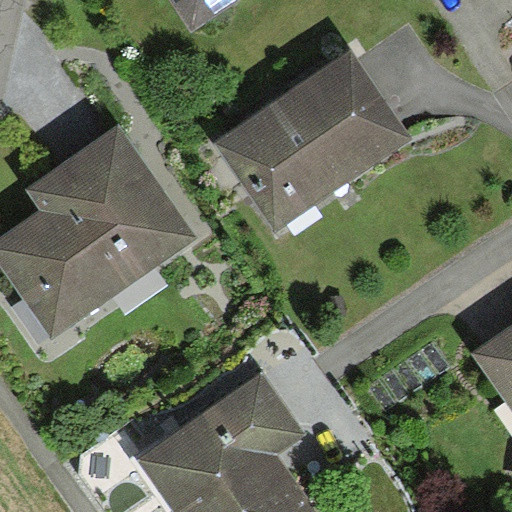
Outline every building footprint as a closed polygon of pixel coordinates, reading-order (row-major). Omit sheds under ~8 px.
[(181,0),(189,12),(207,0),(181,0)] [(217,125),(272,211),(391,133),(336,48),(217,125)] [(0,229),(0,243),(47,315),(180,228),(108,118),(24,173),(43,202),(0,229)] [(511,399),(511,314),(474,341),(511,399)] [(142,450),(182,511),(305,511),(267,452),(296,433),(259,375),(142,450)]
